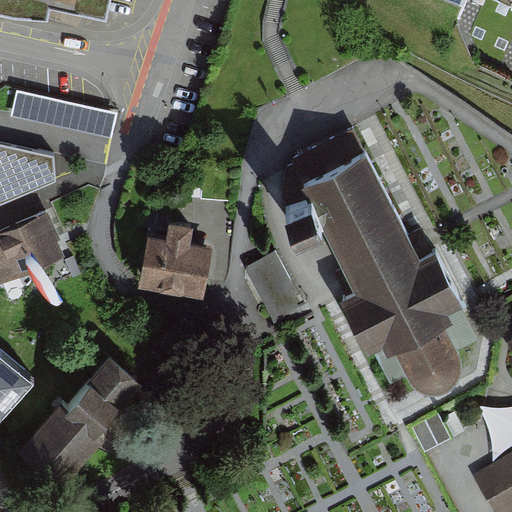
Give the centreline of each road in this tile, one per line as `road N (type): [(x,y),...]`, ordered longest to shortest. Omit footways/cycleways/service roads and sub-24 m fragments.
road 1 (residential): [(0,41),(157,78)]
road 2 (residential): [(201,438),(71,511)]
